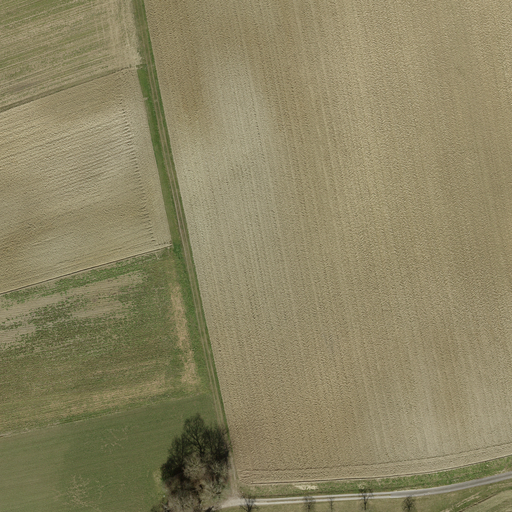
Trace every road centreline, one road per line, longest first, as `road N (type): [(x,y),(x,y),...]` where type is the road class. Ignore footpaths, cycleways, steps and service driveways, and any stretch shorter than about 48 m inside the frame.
road 1 (track): [(140,0),(236,501)]
road 2 (track): [(236,501),(448,488),(511,474)]
